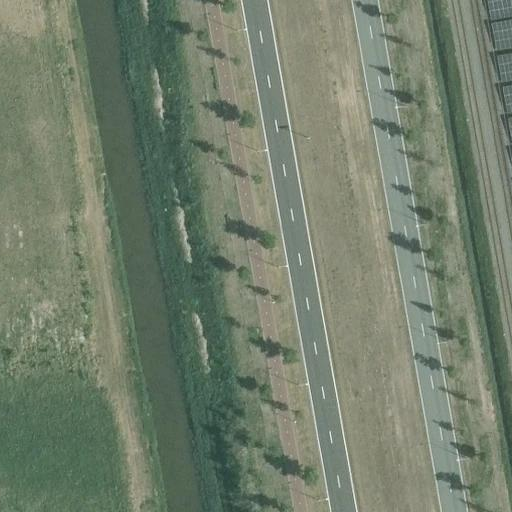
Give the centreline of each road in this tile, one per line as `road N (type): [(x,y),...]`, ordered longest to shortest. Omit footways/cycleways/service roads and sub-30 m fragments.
road 1 (primary): [(454,511),(365,0)]
road 2 (primary): [(257,0),(346,511)]
